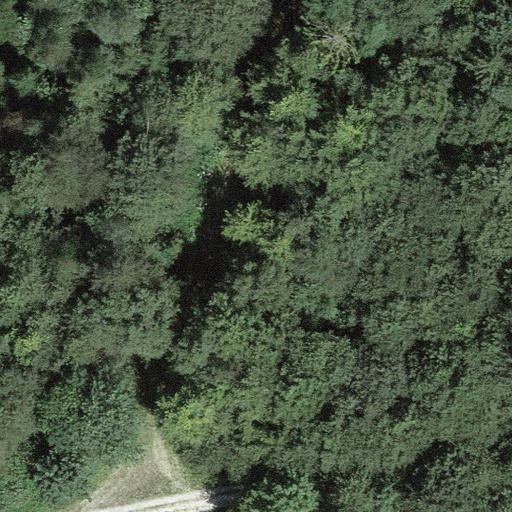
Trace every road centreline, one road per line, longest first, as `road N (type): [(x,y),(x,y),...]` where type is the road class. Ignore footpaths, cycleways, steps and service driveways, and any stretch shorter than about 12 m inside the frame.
road 1 (track): [(286,0),(258,46),(227,151),(144,506)]
road 2 (track): [(511,445),(124,511)]
